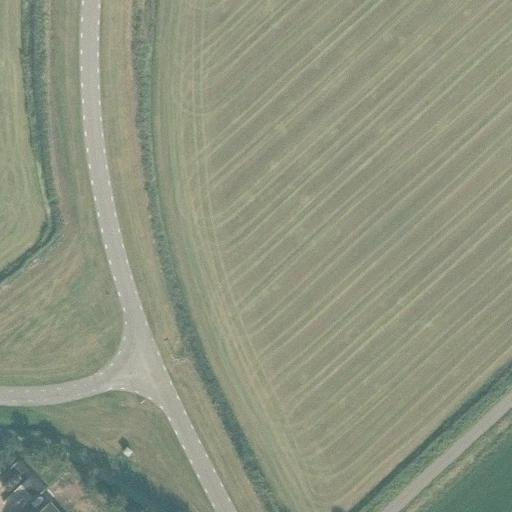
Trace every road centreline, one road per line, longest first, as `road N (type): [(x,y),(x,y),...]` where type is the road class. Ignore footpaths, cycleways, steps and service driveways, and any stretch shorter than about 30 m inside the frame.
road 1 (tertiary): [(150,364),(117,271),(96,173),(87,0)]
road 2 (unclassified): [(219,511),(150,364)]
road 3 (tertiary): [(150,364),(69,394),(0,398)]
road 4 (unclassified): [(400,511),(511,407)]
